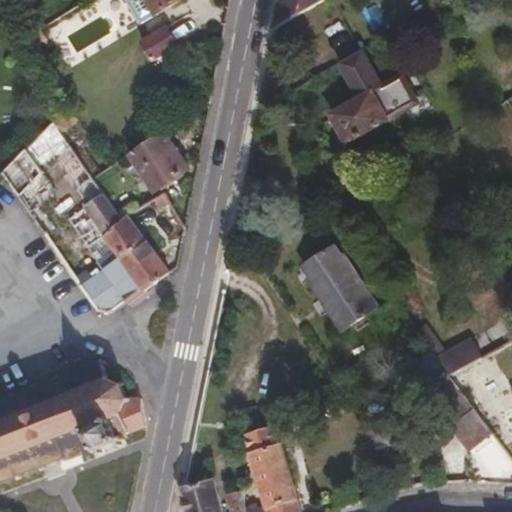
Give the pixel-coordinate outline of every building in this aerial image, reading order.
[(155,12),(147,0),(126,0),(126,1),(139,22),(155,12)] [(175,0),(147,0),(155,12),(175,0)] [(278,0),(272,28),(321,0),(278,0)] [(147,61),(176,43),(166,26),(136,44),(147,61)] [(374,75),(358,47),(337,61),(352,87),(365,80),(374,75)] [(415,101),(399,72),(379,84),(374,75),(365,80),(386,117),(415,101)] [(386,117),(365,80),(352,87),(356,95),(330,111),(346,140),(386,117)] [(76,119),(67,109),(52,122),(60,132),(76,119)] [(91,178),(60,132),(52,122),(24,150),(41,170),(54,158),(86,205),(100,194),(91,178)] [(186,167),(162,130),(128,153),(153,190),(186,167)] [(17,195),(41,170),(24,150),(9,164),(2,174),(17,195)] [(0,176),(2,174),(9,164),(0,155),(0,176)] [(36,204),(57,184),(41,170),(17,195),(39,228),(47,221),(36,204)] [(142,237),(128,217),(120,222),(100,194),(86,205),(66,221),(123,301),(141,287),(118,255),(142,237)] [(167,271),(142,237),(118,255),(141,287),(143,290),(167,271)] [(373,304),(339,251),(335,253),(330,245),(300,264),(306,273),(303,274),(339,329),(373,304)] [(511,393),(491,353),(452,375),(475,407),(494,432),(503,444),(511,439),(511,393)] [(62,455),(80,449),(82,454),(94,450),(95,453),(98,452),(100,451),(100,447),(113,442),(116,445),(118,445),(120,443),(119,439),(122,439),(121,434),(144,426),(140,397),(126,398),(121,386),(107,377),(102,364),(105,362),(104,359),(102,360),(99,357),(95,358),(96,362),(85,366),(84,363),(79,365),(81,368),(58,376),(56,374),(51,376),(52,380),(34,386),(33,383),(27,385),(28,389),(12,394),(11,391),(7,392),(8,396),(0,399),(0,480),(15,475),(16,478),(18,478),(20,476),(19,473),(37,467),(38,470),(42,468),(41,464),(57,459),(59,461),(63,460),(62,455)] [(475,407),(452,375),(444,366),(437,373),(467,413),(475,407)] [(494,432),(475,407),(467,413),(453,424),(471,448),(494,432)] [(301,511),(275,421),(246,432),(244,437),(261,507),(246,511),(245,511),(301,511)] [(220,511),(212,478),(179,486),(185,511),(220,511)] [(240,511),(246,511),(238,490),(226,493),(230,511),(240,511)]
